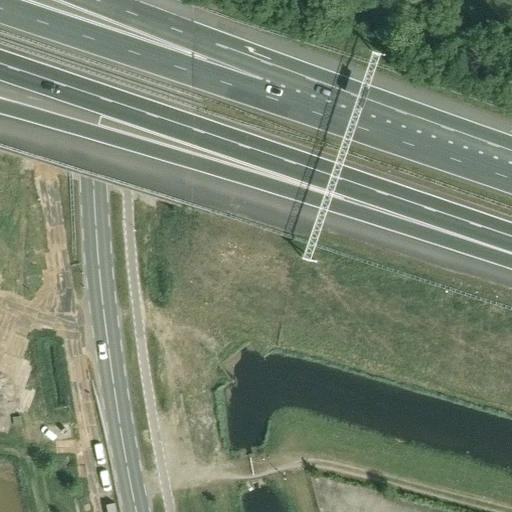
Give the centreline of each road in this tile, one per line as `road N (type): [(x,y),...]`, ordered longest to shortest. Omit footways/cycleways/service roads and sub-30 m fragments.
road 1 (motorway): [(0,65),(511,238)]
road 2 (motorway): [(0,108),(343,208),(511,241)]
road 3 (secondary): [(136,511),(104,322),(92,186),(92,0)]
road 4 (motorway): [(258,94),(0,9)]
road 5 (motorway): [(511,179),(258,94)]
road 6 (motorway): [(258,94),(194,37),(96,0)]
